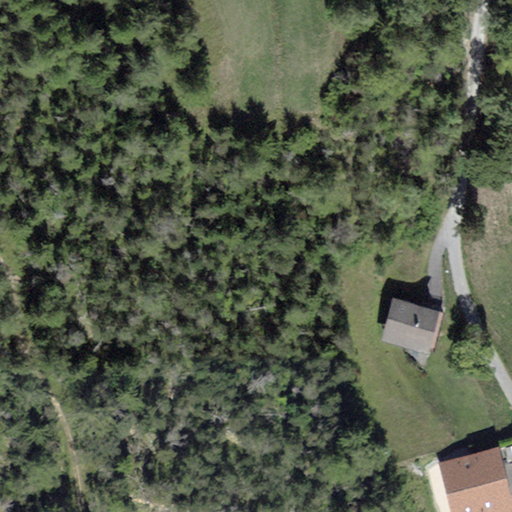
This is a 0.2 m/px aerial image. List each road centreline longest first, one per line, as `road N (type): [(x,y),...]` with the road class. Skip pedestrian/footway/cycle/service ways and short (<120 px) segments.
road 1 (residential): [(456,199),(452,243),(464,307),(511,398)]
road 2 (track): [(475,0),(456,199)]
